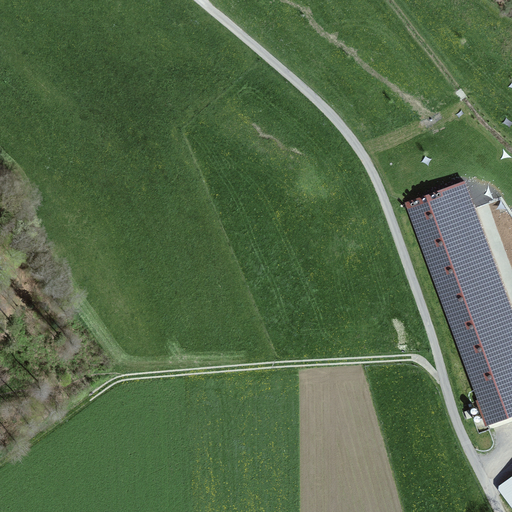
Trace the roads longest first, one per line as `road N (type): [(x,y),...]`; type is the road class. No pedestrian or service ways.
road 1 (unclassified): [(502,511),(455,418),(370,166),(324,107),(199,0)]
road 2 (track): [(444,382),(411,357),(120,377)]
road 3 (track): [(120,377),(0,462)]
